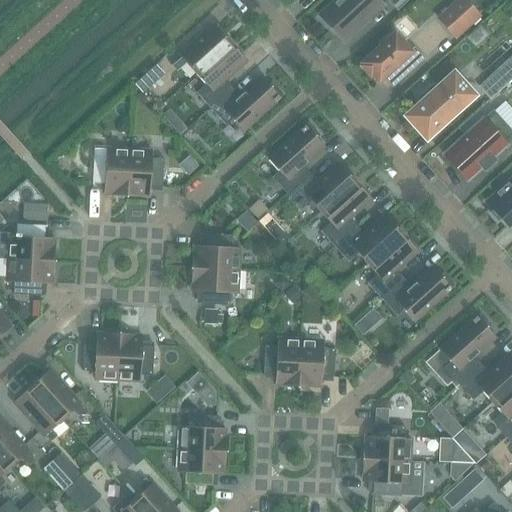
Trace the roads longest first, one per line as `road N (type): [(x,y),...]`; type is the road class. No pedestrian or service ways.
road 1 (residential): [(496,272),(323,87)]
road 2 (residential): [(496,272),(325,425)]
road 3 (residential): [(323,87),(154,237)]
road 4 (residential): [(91,293),(0,375)]
road 5 (residential): [(325,425),(323,485),(261,482)]
road 6 (residential): [(325,425),(264,422),(261,482)]
